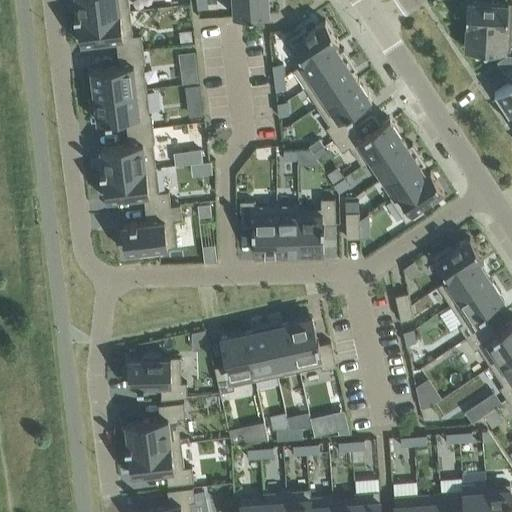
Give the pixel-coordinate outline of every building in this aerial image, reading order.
[(130,10),(128,0),(75,0),(77,11),(74,11),(75,14),(77,14),(78,16),(130,10)] [(270,12),(268,0),(232,0),(234,14),(270,12)] [(511,1),(475,0),(467,0),(466,23),(511,26),(511,22),(511,1)] [(133,34),(130,10),(78,16),(81,42),(116,38),(118,51),(143,48),(141,33),(133,34)] [(335,42),(339,40),(325,19),(308,31),(306,27),(286,40),(301,63),(302,63),(334,42),(335,42)] [(511,49),(511,26),(466,23),(465,47),(511,49)] [(191,29),(179,30),(180,41),(193,40),(191,29)] [(306,87),(351,57),(344,47),(340,50),(335,42),(334,42),(302,63),(301,63),(293,68),(306,87)] [(146,87),(143,63),(145,63),(143,48),(118,51),(119,64),(91,68),(94,94),(146,87)] [(358,78),(353,70),(357,67),(351,57),(306,87),(317,105),(358,78)] [(284,75),(282,62),(272,63),(274,76),(284,75)] [(196,65),(180,67),(182,82),(198,80),(196,65)] [(286,88),(284,75),(274,76),(276,89),(286,88)] [(353,110),(372,97),(358,78),(317,105),(330,123),(326,126),(334,138),(356,124),(349,114),(353,111),(353,110)] [(511,106),(511,79),(510,81),(494,91),(507,110),(511,106)] [(199,82),(185,84),(187,100),(201,98),(199,82)] [(149,112),(146,87),(94,94),(97,120),(106,119),(106,120),(113,119),(112,118),(126,116),(127,130),(153,126),(151,112),(149,112)] [(289,113),(287,100),(277,102),(279,115),(289,113)] [(370,158),(403,136),(390,117),(371,129),(370,128),(365,132),(366,133),(363,135),(356,124),(334,138),(342,150),(350,145),(363,164),(371,159),(370,158)] [(156,166),(153,142),(155,141),(153,126),(127,130),(129,143),(100,146),(103,167),(100,167),(101,170),(103,170),(104,172),(156,166)] [(382,176),(419,152),(413,142),(409,144),(403,136),(370,158),(371,159),(382,176)] [(200,143),(190,144),(191,156),(202,154),(200,143)] [(297,158),(297,148),(284,148),(284,158),(297,158)] [(395,195),(427,172),(427,171),(422,164),(426,162),(419,152),(382,176),(394,194),(395,195)] [(159,191),(156,166),(104,172),(107,198),(144,194),(145,207),(171,204),(169,189),(159,191)] [(427,201),(444,190),(431,169),(427,171),(427,172),(395,195),(394,194),(390,196),(406,221),(430,205),(427,201)] [(350,184),(345,176),(334,183),(339,191),(350,184)] [(323,228),(325,228),(324,223),(336,222),(335,196),(321,197),(321,206),(300,207),(299,207),(300,251),(324,251),(323,228)] [(278,252),(277,203),(255,203),(255,199),(240,199),(241,225),(252,225),(253,230),(254,230),(255,253),(278,252)] [(359,210),(359,200),(345,200),(346,210),(359,210)] [(209,202),(198,203),(199,214),(210,213),(209,202)] [(300,251),(299,207),(300,207),(300,202),(277,203),(278,252),(300,251)] [(178,244),(174,219),(182,218),(180,203),(171,204),(145,207),(147,221),(137,222),(137,220),(131,221),(131,222),(122,224),(124,240),(125,240),(126,250),(128,250),(140,249),(140,254),(159,251),(158,247),(178,244)] [(360,236),(359,210),(346,210),(346,236),(360,236)] [(484,256),(470,235),(453,247),(450,243),(430,256),(446,279),(446,280),(479,258),(480,259),(484,256)] [(491,276),(480,259),(479,258),(446,280),(446,279),(438,284),(450,303),(491,276)] [(504,296),(491,276),(450,303),(462,321),(459,324),(467,336),(488,322),(482,312),(486,309),(485,308),(504,296)] [(414,316),(408,290),(395,293),(401,319),(414,316)] [(319,342),(318,337),(317,337),(315,326),(314,326),(312,316),(307,317),(289,321),(300,369),(321,364),(322,368),(336,365),(331,340),(319,342)] [(300,369),(289,321),(281,323),(280,318),(266,321),(277,374),(300,369)] [(277,374),(266,321),(252,324),(253,329),(244,331),(255,379),(277,374)] [(495,332),(488,322),(467,336),(475,348),(479,346),(491,364),(511,350),(511,321),(500,330),(499,329),(495,332)] [(416,341),(413,328),(403,330),(406,343),(416,341)] [(255,379),(244,331),(227,334),(227,335),(221,336),(224,346),(223,346),(226,358),(225,358),(226,363),(214,365),(220,391),(234,388),(233,384),(255,379)] [(511,350),(491,364),(503,383),(499,386),(507,397),(511,394),(511,350)] [(181,381),(181,355),(161,356),(161,351),(142,352),(142,356),(131,357),(129,357),(129,368),(128,368),(129,384),(138,384),(138,385),(144,385),(144,384),(161,383),(161,398),(187,395),(187,381),(181,381)] [(437,385),(419,397),(421,404),(430,401),(443,393),(437,385)] [(181,441),(178,417),(186,416),(184,400),(158,403),(160,417),(125,421),(128,442),(125,442),(126,445),(128,445),(129,448),(181,441)] [(232,438),(242,437),(239,423),(230,424),(232,438)] [(303,436),(302,426),(289,427),(290,437),(303,436)] [(290,437),(289,427),(276,428),(277,438),(290,437)] [(472,439),(471,429),(459,430),(460,440),(472,439)] [(460,440),(459,430),(446,431),(447,441),(460,440)] [(427,443),(427,433),(414,434),(414,444),(427,443)] [(414,444),(414,434),(401,435),(401,445),(414,444)] [(365,448),(364,438),(351,439),(352,448),(365,448)] [(352,448),(351,439),(338,439),(339,449),(352,448)] [(184,466),(181,441),(129,448),(132,473),(166,469),(168,483),(194,480),(192,465),(184,466)] [(319,451),(318,441),(306,442),(307,452),(319,451)] [(307,452),(306,442),(292,443),(293,453),(307,452)] [(274,455),(273,445),(260,446),(261,456),(274,455)] [(261,456),(260,446),(247,447),(248,457),(261,456)] [(488,511),(486,483),(487,483),(487,479),(462,481),(463,488),(465,511),(488,511)] [(511,511),(511,507),(511,504),(511,503),(511,497),(510,482),(487,483),(486,483),(488,511),(511,511)] [(148,508),(139,510),(139,511),(209,511),(205,488),(194,490),(193,485),(167,488),(170,503),(154,507),(154,505),(147,507),(148,508)] [(311,511),(310,493),(311,493),(310,487),(287,488),(288,511),(311,511)] [(288,511),(287,488),(263,490),(263,495),(264,495),(265,511),(288,511)] [(382,511),(382,509),(381,509),(379,488),(354,490),(355,495),(356,495),(357,511),(382,511)] [(465,511),(463,488),(441,490),(442,511),(465,511)] [(442,511),(441,490),(418,491),(419,511),(442,511)] [(419,511),(418,491),(394,493),(395,511),(419,511)] [(334,511),(333,497),(334,497),(334,492),(311,493),(310,493),(311,511),(334,511)] [(265,511),(264,495),(263,495),(240,497),(241,511),(265,511)] [(357,511),(356,495),(355,495),(334,497),(333,497),(334,511),(357,511)]
